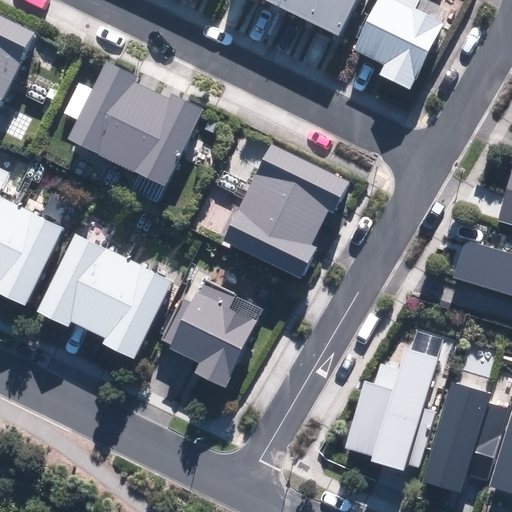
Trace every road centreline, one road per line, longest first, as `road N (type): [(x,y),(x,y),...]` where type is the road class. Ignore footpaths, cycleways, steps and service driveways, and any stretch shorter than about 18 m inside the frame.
road 1 (residential): [(95,0),(426,160)]
road 2 (residential): [(0,373),(244,494)]
road 3 (residential): [(367,268),(244,494)]
road 4 (residential): [(511,4),(426,160)]
road 5 (residential): [(367,268),(511,312)]
road 6 (residential): [(426,160),(367,268)]
